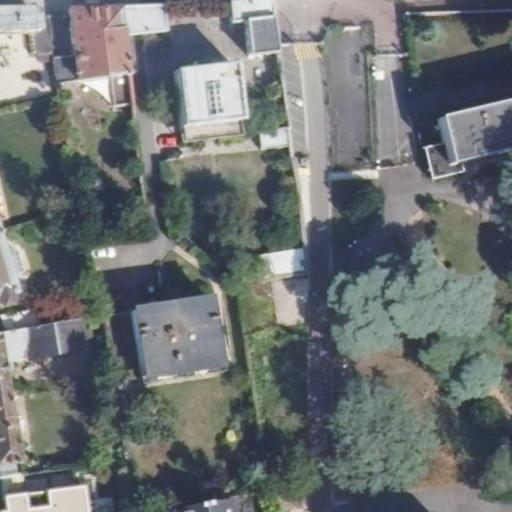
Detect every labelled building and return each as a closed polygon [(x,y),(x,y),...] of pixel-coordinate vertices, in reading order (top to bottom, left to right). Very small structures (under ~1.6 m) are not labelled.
[(266,1),(225,2),(226,22),(240,22),(247,56),(273,53),(268,20),(266,1)] [(160,5),(117,7),(120,33),(161,31),(160,5)] [(73,59),(75,83),(107,79),(112,108),(130,106),(120,33),(117,7),(66,9),(73,59)] [(30,10),(0,11),(0,35),(28,34),(29,59),(49,58),(48,48),(47,18),(31,18),(30,10)] [(231,65),(171,73),(178,128),(239,120),(231,65)] [(511,102),(436,121),(440,145),(432,147),(437,177),(460,172),(459,165),(511,152),(511,102)] [(239,120),(178,128),(180,144),(241,137),(239,120)] [(301,254),(278,257),(281,274),(303,270),(301,254)] [(0,308),(10,306),(7,294),(12,293),(0,255),(0,308)] [(266,276),(234,281),(241,332),(274,326),(266,276)] [(208,301),(102,316),(112,381),(218,366),(208,301)] [(36,308),(1,314),(2,331),(39,326),(36,308)] [(2,331),(0,331),(0,474),(20,471),(4,360),(82,348),(77,320),(39,326),(2,331)] [(82,511),(79,489),(0,500),(0,511),(82,511)] [(229,511),(227,499),(149,511),(148,511),(229,511)]
